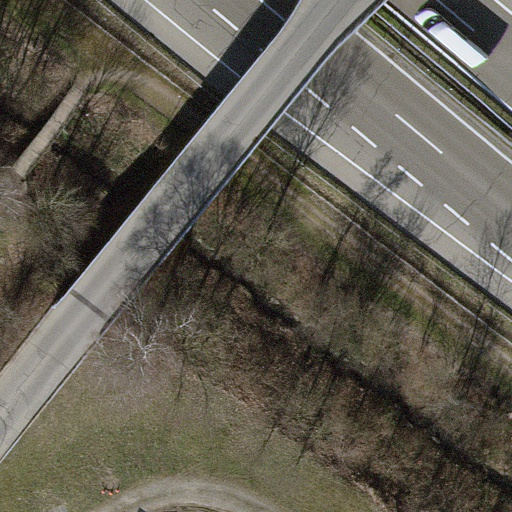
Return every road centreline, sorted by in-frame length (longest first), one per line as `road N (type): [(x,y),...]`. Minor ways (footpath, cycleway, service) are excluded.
road 1 (motorway): [(257,0),(511,213)]
road 2 (track): [(258,511),(238,499),(183,492),(126,511)]
